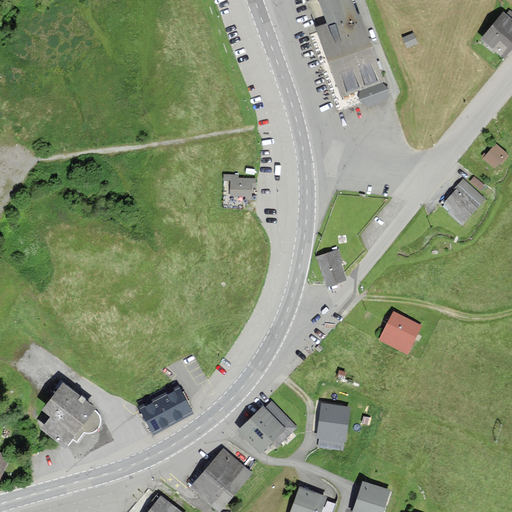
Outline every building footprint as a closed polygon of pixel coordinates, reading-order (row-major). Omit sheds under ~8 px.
[(356,18),(350,0),(320,0),(329,27),(318,30),(341,97),(383,84),(360,16),(356,18)] [(511,19),(503,12),(481,41),(505,60),(511,50),(511,19)] [(402,38),(407,49),(418,44),(413,33),(402,38)] [(496,145),(484,159),(495,169),(507,155),(496,145)] [(237,175),(224,175),(224,180),(231,180),(231,195),(252,195),(252,187),(255,187),(255,179),(237,179),(237,175)] [(484,200),(464,180),(456,188),(458,190),(444,205),(462,222),(484,200)] [(337,251),(318,257),(326,285),(346,279),(337,251)] [(420,326),(394,313),(381,340),(407,353),(420,326)] [(94,411),(64,387),(44,411),(53,419),(44,430),(64,447),(94,411)] [(179,392),(143,411),(154,432),(190,414),(179,392)] [(263,407),(238,431),(260,453),(273,441),(277,445),(296,427),(272,403),(265,409),(263,407)] [(351,408),(321,404),(316,439),(346,443),(351,408)] [(223,451),(193,488),(220,510),(250,473),(223,451)] [(382,511),(388,492),(364,485),(355,511),(382,511)] [(318,511),(324,498),(301,490),(292,511),(318,511)] [(180,511),(161,498),(149,511),(180,511)]
